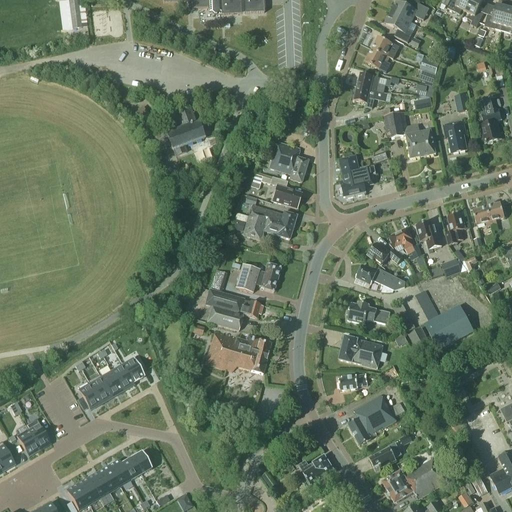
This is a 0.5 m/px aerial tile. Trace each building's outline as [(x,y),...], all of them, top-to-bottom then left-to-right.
[(68,0),(72,30),(82,29),(81,25),(87,24),(85,15),(84,6),(83,6),(82,0),(68,0)] [(162,0),(163,4),(192,3),(192,10),(208,9),(208,13),(211,13),(214,15),(216,15),(218,13),(221,12),(221,16),(264,14),(263,0),(162,0)] [(461,11),(465,13),(471,0),(459,0),(458,2),(455,0),(452,0),(447,10),(459,16),(461,11)] [(471,0),(465,13),(470,15),(468,20),(472,23),(471,26),(476,29),(484,15),(478,12),(483,3),(484,1),(482,0),(471,0)] [(394,8),(392,14),(411,23),(414,17),(423,22),(429,10),(412,2),(409,9),(397,3),(396,3),(393,8),(394,8)] [(501,32),(507,9),(496,6),(493,18),(487,16),(484,28),(501,32)] [(511,10),(507,9),(501,32),(511,35),(511,10)] [(407,30),(411,23),(392,14),(389,19),(388,19),(385,24),(386,25),(398,31),(394,38),(407,44),(413,33),(407,30)] [(378,38),(372,50),(389,59),(392,54),(388,53),(392,45),(378,38)] [(474,46),(480,48),(482,40),(477,38),(474,46)] [(421,42),(413,39),(410,46),(417,50),(421,42)] [(387,64),(389,59),(372,50),(365,64),(379,71),(383,63),(387,64)] [(439,66),(424,60),(420,71),(436,76),(439,66)] [(360,75),(357,88),(383,94),(387,81),(360,75)] [(502,87),(507,86),(504,76),(499,78),(502,87)] [(381,102),(383,94),(357,88),(354,102),(366,105),(365,109),(372,110),(374,101),(381,102)] [(454,97),(457,114),(470,111),(467,95),(454,97)] [(483,125),(480,126),(486,145),(501,141),(498,133),(499,133),(496,123),(501,121),(498,111),(495,99),(478,104),(481,115),(480,116),(481,116),(479,117),(481,122),(482,122),(483,125)] [(135,114),(145,125),(152,119),(142,108),(135,114)] [(204,139),(198,123),(195,124),(189,108),(176,113),(180,124),(176,125),(175,128),(176,132),(166,135),(173,152),(173,151),(176,157),(186,153),(186,152),(189,151),(187,146),(204,139)] [(387,141),(406,137),(411,161),(436,156),(431,131),(420,133),(418,126),(407,128),(404,114),(383,118),(387,141)] [(467,152),(464,136),(466,136),(463,122),(442,126),(445,140),(448,140),(451,155),(467,152)] [(290,177),(289,181),(301,184),(308,162),(297,159),(300,150),(277,143),(269,171),(290,177)] [(377,156),(378,162),(390,159),(389,153),(377,156)] [(356,157),(339,161),(344,182),(340,183),(343,199),(366,194),(365,187),(374,185),(370,167),(359,170),(356,157)] [(276,188),(271,203),(296,210),(301,195),(293,193),(294,191),(286,189),(287,183),(272,178),(271,180),(262,177),(262,178),(254,175),(251,189),(259,191),(261,183),(276,188)] [(245,203),(255,206),(257,200),(247,197),(245,203)] [(486,208),(492,227),(497,226),(496,222),(505,219),(500,204),(486,208)] [(251,206),(247,220),(252,222),(253,219),(280,227),(280,228),(292,232),(296,217),(283,213),(282,216),(251,206)] [(486,228),(492,227),(486,208),(473,212),(477,227),(485,225),(486,228)] [(447,218),(449,227),(447,227),(449,234),(445,235),(448,247),(458,244),(458,243),(463,241),(461,232),(466,230),(464,223),(462,224),(460,215),(447,218)] [(252,222),(247,220),(242,237),(260,243),(263,233),(289,241),(292,232),(280,228),(280,227),(253,219),(252,222)] [(245,224),(236,221),(233,230),(242,233),(245,224)] [(421,243),(426,242),(429,251),(442,248),(437,227),(432,229),(430,223),(416,227),(421,243)] [(410,241),(412,241),(406,230),(400,233),(400,234),(390,239),(395,249),(401,246),(404,251),(405,251),(407,256),(415,252),(412,247),(413,247),(410,241)] [(476,253),(483,251),(480,239),(473,240),(476,253)] [(367,257),(381,267),(388,258),(397,266),(403,259),(394,251),(391,255),(377,244),(367,257)] [(415,252),(412,254),(414,261),(422,257),(418,246),(413,248),(415,252)] [(465,261),(459,253),(455,256),(461,264),(465,261)] [(464,262),(468,272),(474,270),(473,266),(477,264),(475,258),(464,262)] [(461,274),(456,260),(441,266),(446,279),(461,274)] [(280,270),(267,266),(264,274),(260,272),(260,271),(242,266),(235,289),(253,295),(255,287),(260,288),(260,290),(273,294),(280,270)] [(378,270),(376,274),(362,267),(356,280),(371,286),(373,282),(379,285),(394,292),(405,289),(405,284),(378,270)] [(497,284),(486,290),(489,296),(500,290),(497,284)] [(256,320),(258,315),(261,316),(263,308),(260,307),(260,306),(244,302),(244,300),(208,291),(204,307),(211,309),(207,323),(238,333),(243,317),(256,320)] [(415,297),(417,302),(428,297),(425,292),(415,297)] [(439,317),(429,323),(424,325),(438,353),(474,333),(460,306),(446,313),(436,294),(429,297),(439,317)] [(431,302),(428,297),(417,302),(420,307),(431,302)] [(434,307),(431,302),(420,307),(423,313),(434,307)] [(358,303),(357,306),(351,305),(347,322),(364,326),(365,321),(387,326),(390,314),(381,312),(381,313),(377,311),(369,309),(370,306),(358,303)] [(395,314),(404,309),(402,304),(392,309),(395,314)] [(511,305),(502,312),(506,319),(511,315),(511,305)] [(436,312),(434,307),(423,313),(426,318),(436,312)] [(395,314),(398,319),(407,314),(404,309),(395,314)] [(439,317),(436,312),(426,318),(429,323),(439,317)] [(410,319),(407,314),(398,319),(400,324),(410,319)] [(400,324),(403,329),(412,324),(410,319),(400,324)] [(415,329),(412,324),(403,329),(406,334),(415,329)] [(204,329),(192,325),(190,333),(202,337),(204,329)] [(432,350),(422,330),(408,337),(419,357),(432,350)] [(236,369),(239,370),(263,376),(271,344),(245,338),(244,342),(214,334),(214,335),(204,364),(205,364),(205,366),(231,373),(236,369)] [(378,371),(384,347),(345,337),(339,361),(378,371)] [(133,359),(122,366),(133,385),(144,379),(133,359)] [(122,366),(111,372),(123,394),(134,387),(133,385),(122,366)] [(395,367),(384,372),(387,380),(399,375),(395,367)] [(111,372),(100,378),(113,400),(123,394),(111,372)] [(342,378),(342,381),(339,382),(340,392),(358,391),(358,389),(368,388),(366,375),(342,378)] [(100,378),(89,385),(102,406),(113,400),(100,378)] [(89,385),(78,391),(90,413),(102,406),(89,385)] [(353,412),(358,420),(348,426),(360,447),(372,441),(370,437),(396,423),(395,422),(396,421),(394,418),(405,412),(400,404),(389,410),(383,399),(382,399),(381,396),(353,412)] [(511,405),(500,411),(507,425),(509,424),(511,428),(510,429),(511,432),(511,453),(498,460),(503,470),(489,477),(499,496),(511,489),(511,405)] [(37,421),(25,427),(27,432),(28,431),(40,452),(51,445),(37,421)] [(27,432),(16,438),(28,459),(40,452),(28,431),(27,432)] [(403,447),(412,443),(408,435),(399,440),(403,447)] [(421,452),(430,447),(427,441),(418,446),(421,452)] [(2,444),(0,444),(0,466),(4,473),(15,466),(2,444)] [(388,448),(390,450),(369,460),(375,472),(379,470),(380,471),(382,469),(381,468),(396,461),(395,459),(401,456),(395,444),(388,448)] [(141,453),(131,459),(141,477),(151,471),(141,453)] [(312,488),(335,473),(324,456),(308,467),(305,462),(298,467),(312,488)] [(403,475),(401,472),(382,484),(395,505),(413,494),(418,502),(448,484),(447,482),(434,459),(433,460),(432,458),(403,475)] [(121,465),(120,465),(130,483),(141,477),(131,459),(121,465)] [(118,461),(107,467),(120,489),(130,483),(120,465),(121,465),(118,461)] [(107,467),(97,473),(110,495),(120,489),(107,467)] [(97,473),(87,479),(99,501),(110,495),(97,473)] [(277,486),(268,473),(261,478),(270,491),(277,486)] [(479,476),(470,481),(480,498),(488,494),(479,476)] [(87,479),(76,485),(89,507),(99,501),(87,479)] [(467,492),(472,489),(468,482),(463,485),(467,492)] [(76,485),(65,492),(77,511),(80,511),(89,507),(76,485)] [(461,498),(467,508),(475,504),(469,493),(461,498)] [(180,499),(186,511),(196,507),(189,494),(180,499)] [(166,497),(156,503),(159,508),(169,502),(166,497)] [(421,511),(417,506),(407,511),(432,511),(439,507),(436,502),(426,509),(428,511),(426,511),(422,511),(421,511)] [(476,509),(477,511),(495,511),(494,509),(490,511),(487,503),(476,509)]
